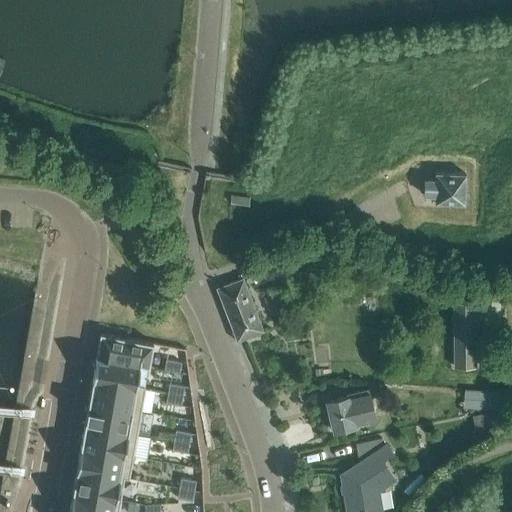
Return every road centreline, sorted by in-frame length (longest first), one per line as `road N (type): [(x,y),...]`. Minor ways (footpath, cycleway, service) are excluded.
road 1 (residential): [(270,511),(261,457),(191,282),(185,245),(212,0)]
road 2 (residential): [(0,194),(72,216),(89,243),(40,511)]
